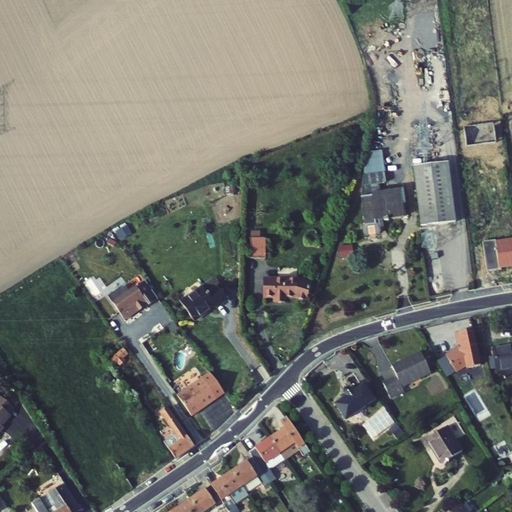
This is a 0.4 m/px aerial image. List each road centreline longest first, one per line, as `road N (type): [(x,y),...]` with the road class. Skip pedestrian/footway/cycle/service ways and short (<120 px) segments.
road 1 (residential): [(285,380),(309,355),(349,335),(511,297)]
road 2 (residential): [(123,511),(221,443),(285,380)]
road 3 (residential): [(285,380),(380,511)]
